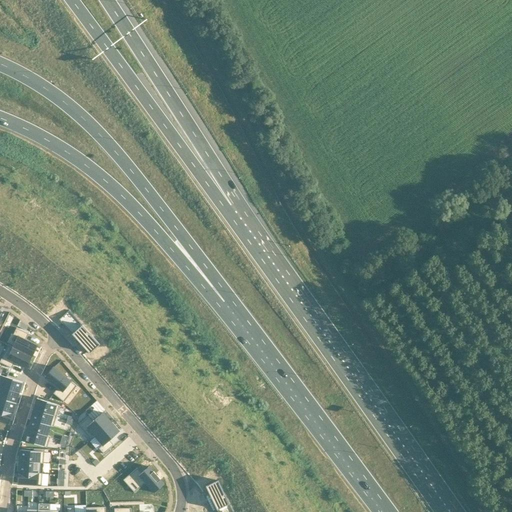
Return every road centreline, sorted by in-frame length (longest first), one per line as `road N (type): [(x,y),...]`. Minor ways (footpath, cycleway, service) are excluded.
road 1 (trunk): [(441,511),(224,208)]
road 2 (motorway): [(0,66),(102,137),(229,298)]
road 3 (trunk): [(0,119),(89,169),(185,269),(229,298)]
road 4 (trunk): [(229,298),(389,511)]
road 5 (trunk): [(224,208),(70,0)]
road 6 (motorway): [(224,208),(168,94),(105,0)]
road 7 (residential): [(57,334),(165,456),(180,481),(178,511)]
road 8 (residential): [(57,334),(13,438),(2,511)]
